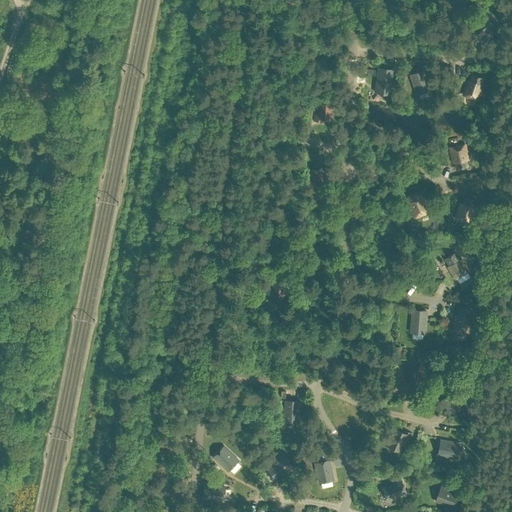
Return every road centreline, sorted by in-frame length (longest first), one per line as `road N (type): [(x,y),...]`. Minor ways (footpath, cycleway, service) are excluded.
road 1 (residential): [(320,389),(320,406),(353,472),(343,508)]
road 2 (residential): [(355,53),(350,178)]
road 3 (residential): [(438,426),(320,389)]
